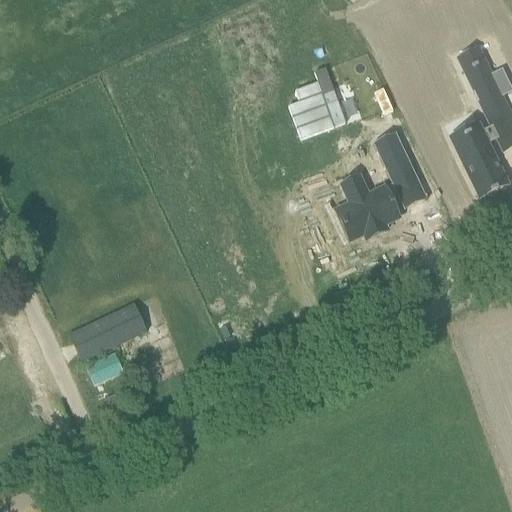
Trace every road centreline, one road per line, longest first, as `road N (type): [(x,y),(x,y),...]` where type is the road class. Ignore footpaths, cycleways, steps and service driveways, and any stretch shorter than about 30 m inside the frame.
road 1 (unclassified): [(101,465),(511,277)]
road 2 (unclassified): [(101,465),(19,283)]
